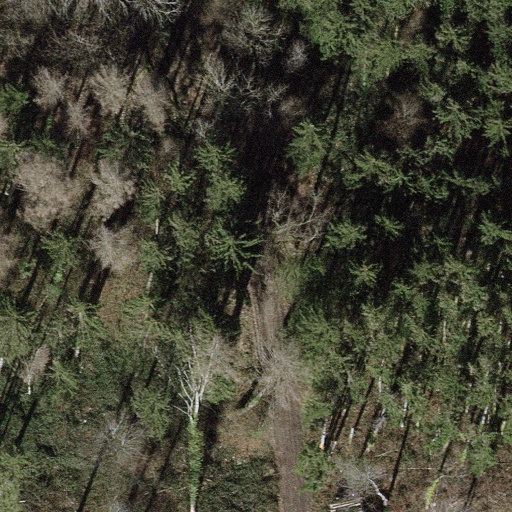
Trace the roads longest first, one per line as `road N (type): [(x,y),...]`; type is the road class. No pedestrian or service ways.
road 1 (track): [(227,0),(279,511)]
road 2 (track): [(511,255),(447,261),(251,240)]
